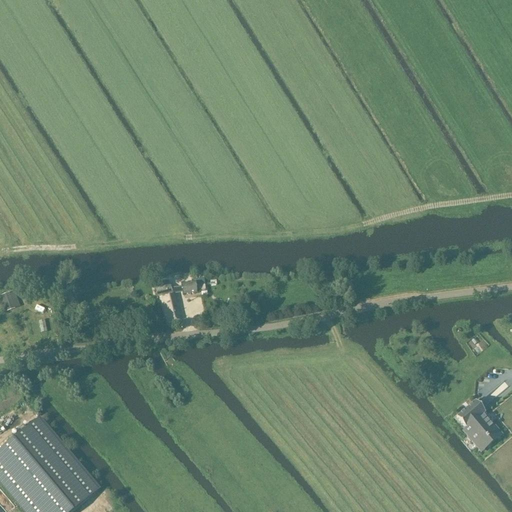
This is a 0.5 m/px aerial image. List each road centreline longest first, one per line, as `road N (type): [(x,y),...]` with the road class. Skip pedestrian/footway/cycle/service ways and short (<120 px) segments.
road 1 (unclassified): [(0,362),(511,287)]
road 2 (track): [(0,252),(294,234),(511,195)]
